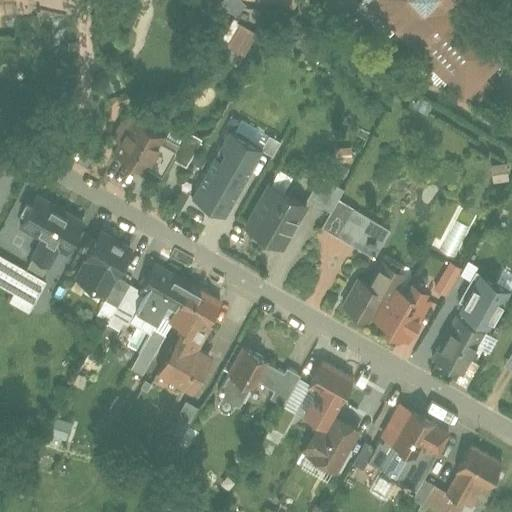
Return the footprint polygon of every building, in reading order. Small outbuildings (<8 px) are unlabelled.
[(243,6),(237,0),(220,0),(233,15),(241,9),(243,6)] [(339,0),(387,40),(392,34),(419,56),(411,65),(440,87),(443,83),(478,111),(496,89),(487,82),(511,55),(511,51),(470,12),(481,0),(339,0)] [(241,9),(233,15),(220,40),(228,44),(225,50),(250,64),(277,16),(241,9)] [(115,157),(141,172),(160,139),(134,124),(115,157)] [(229,128),(192,194),(225,213),(262,147),(229,128)] [(492,163),(494,180),(508,179),(507,162),(492,163)] [(307,199),(269,177),(241,226),(278,248),(307,199)] [(21,217),(68,244),(86,213),(39,186),(21,217)] [(370,254),(386,227),(335,197),(319,224),(370,254)] [(440,248),(453,255),(469,227),(456,220),(440,248)] [(101,229),(76,272),(107,290),(132,247),(101,229)] [(0,279),(34,299),(49,274),(0,246),(0,279)] [(198,336),(223,293),(154,254),(137,283),(174,304),(166,317),(198,336)] [(368,278),(358,272),(341,302),(368,317),(385,288),(388,289),(401,266),(382,255),(368,278)] [(443,292),(458,264),(449,260),(434,288),(443,292)] [(459,315),(481,328),(484,323),(488,325),(509,288),(475,268),(457,299),(461,301),(457,308),(462,310),(459,315)] [(407,287),(397,281),(375,319),(411,339),(433,302),(426,297),(431,288),(412,277),(407,287)] [(457,315),(433,356),(460,371),(483,330),(481,328),(459,315),(457,315)] [(191,389),(213,350),(175,329),(153,367),(191,389)] [(263,355),(238,340),(222,368),(248,384),(253,376),(269,386),(266,392),(278,400),(297,369),(283,361),(279,368),(262,358),(263,355)] [(351,374),(317,354),(303,379),(312,385),(301,405),(319,416),(331,396),(336,399),(351,374)] [(180,462),(199,427),(190,422),(199,404),(185,396),(157,450),(180,462)] [(445,429),(394,397),(375,428),(409,450),(416,439),(433,449),(445,429)] [(305,449),(332,465),(356,422),(329,406),(319,425),(311,421),(300,440),(307,445),(305,449)] [(71,437),(76,421),(56,415),(51,431),(71,437)] [(481,485),(499,455),(470,438),(442,487),(460,497),(470,479),(481,485)]
